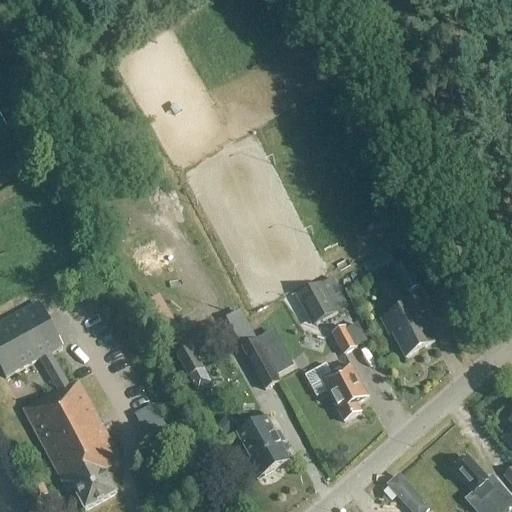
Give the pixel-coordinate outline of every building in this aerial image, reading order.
[(397,218),(364,235),(368,243),(401,226),(397,218)] [(372,274),(393,262),(388,254),(367,266),(372,274)] [(188,285),(200,281),(192,262),(181,267),(188,285)] [(406,263),(394,270),(407,294),(420,288),(406,263)] [(349,309),(341,295),(332,280),(297,299),(313,329),(349,309)] [(78,383),(70,387),(53,357),(65,350),(38,303),(0,324),(0,368),(7,381),(40,362),(58,394),(23,413),(68,495),(74,492),(84,511),(86,511),(117,495),(106,474),(122,465),(78,383)] [(381,322),(389,337),(392,335),(405,360),(434,345),(413,305),(381,322)] [(279,378),(264,350),(262,351),(247,323),(234,331),(243,349),(242,350),(266,394),(282,385),(278,378),(279,378)] [(358,350),(346,328),(331,336),(343,358),(358,350)] [(278,377),(294,368),(274,332),(258,340),(278,377)] [(204,371),(221,362),(209,339),(192,347),(204,371)] [(211,387),(201,370),(190,350),(177,357),(198,394),(211,387)] [(367,400),(356,380),(350,369),(326,382),(332,393),(329,395),(344,423),(360,415),(355,407),(367,400)] [(276,436),(267,420),(236,437),(250,463),(247,465),(257,483),(292,464),(282,446),(286,444),(280,434),(276,436)] [(511,420),(510,422),(511,424),(511,428),(499,440),(511,454),(511,420)] [(453,473),(474,496),(477,494),(488,506),(499,496),(488,484),(468,460),(453,473)] [(41,482),(29,488),(36,502),(48,496),(41,482)]
